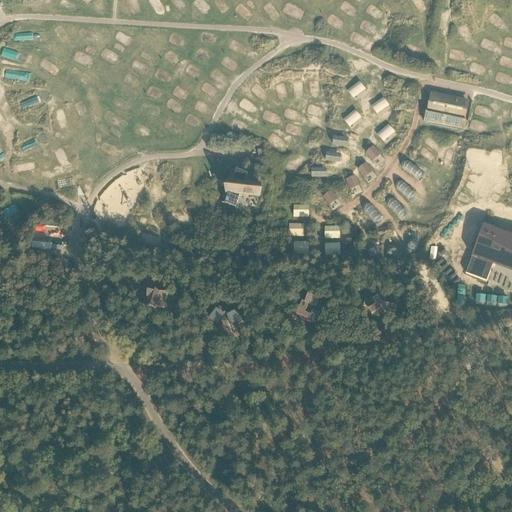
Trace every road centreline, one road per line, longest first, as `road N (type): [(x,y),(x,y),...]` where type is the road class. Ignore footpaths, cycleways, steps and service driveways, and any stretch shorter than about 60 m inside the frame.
road 1 (unclassified): [(233,511),(182,460),(125,368)]
road 2 (unclassified): [(125,368),(80,297),(82,211)]
road 3 (unclassified): [(125,368),(0,366)]
